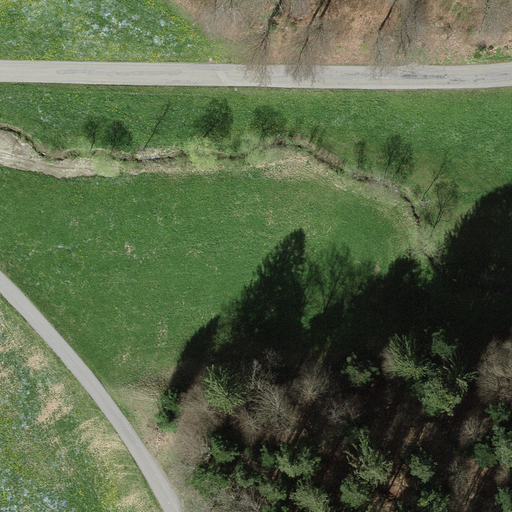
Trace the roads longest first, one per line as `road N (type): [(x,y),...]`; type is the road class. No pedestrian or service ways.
road 1 (unclassified): [(0,70),(511,71)]
road 2 (unclassified): [(171,511),(113,411),(0,281)]
